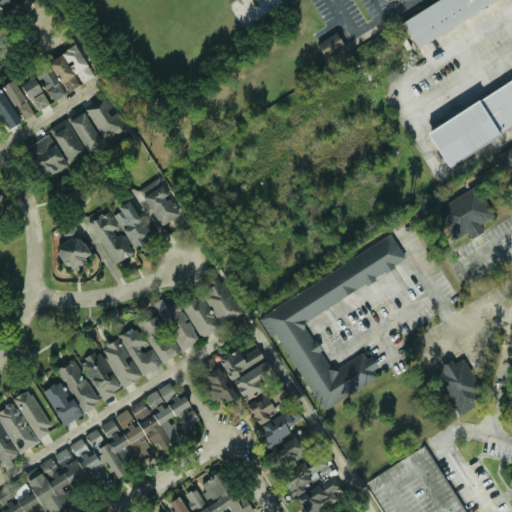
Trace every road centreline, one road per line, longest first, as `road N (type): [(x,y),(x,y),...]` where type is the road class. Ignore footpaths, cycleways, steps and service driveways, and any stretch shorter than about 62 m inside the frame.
road 1 (residential): [(0,359),(21,323),(35,266),(24,193),(0,144)]
road 2 (residential): [(30,297),(107,297),(183,264)]
road 3 (residential): [(231,447),(207,449),(108,511)]
